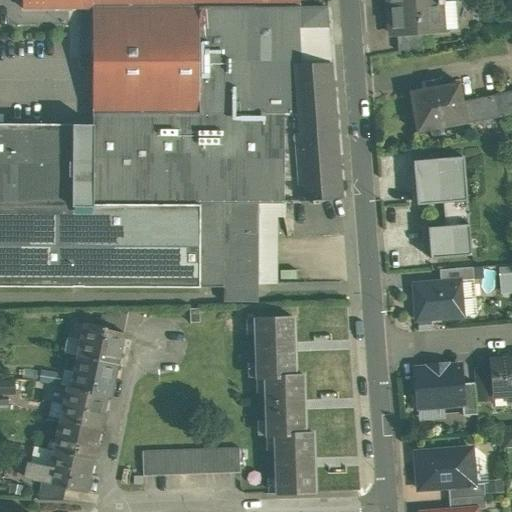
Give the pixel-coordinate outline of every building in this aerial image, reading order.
[(21,0),(22,10),(92,10),(105,10),(279,9),(279,0),(21,0)] [(298,0),(279,0),(279,9),(299,8),(298,0)] [(437,3),(390,7),(392,36),(394,36),(418,34),(439,32),(437,5),(437,3)] [(279,9),(105,10),(105,113),(92,113),(92,117),(93,117),(93,116),(300,117),(300,64),(299,28),(299,8),(279,9)] [(327,30),(325,8),(299,8),(299,28),(327,30)] [(105,10),(92,10),(92,113),(105,113),(105,10)] [(327,30),(299,28),(300,64),(308,64),(330,64),(327,30)] [(418,34),(394,36),(396,52),(419,48),(418,34)] [(314,124),(308,64),(300,64),(300,117),(300,125),(314,124)] [(330,64),(308,64),(314,124),(335,123),(330,64)] [(441,79),(424,82),(426,90),(410,93),(418,133),(431,130),(440,129),(465,124),(461,103),(458,85),(442,87),(441,79)] [(511,93),(495,97),(498,118),(511,115),(511,93)] [(495,97),(461,103),(465,124),(498,118),(495,97)] [(300,117),(93,116),(93,117),(93,125),(92,205),(224,207),(223,203),(258,203),(282,204),(282,205),(301,205),(301,202),(300,202),(299,148),(300,125),(300,117)] [(314,124),(300,125),(299,148),(337,146),(335,123),(314,124)] [(61,125),(0,124),(0,287),(223,288),(223,246),(224,207),(92,205),(61,206),(61,125)] [(93,125),(61,125),(61,206),(92,205),(93,125)] [(440,129),(431,130),(432,138),(441,136),(440,129)] [(337,146),(299,148),(300,202),(301,202),(312,201),(313,206),(319,205),(318,201),(342,199),(337,146)] [(463,158),(413,162),(416,206),(443,204),(466,202),(463,158)] [(466,202),(443,204),(445,227),(468,225),(466,202)] [(223,203),(224,207),(223,246),(257,246),(258,203),(223,203)] [(445,227),(427,228),(430,259),(471,256),(468,225),(445,227)] [(257,246),(223,246),(223,288),(223,296),(223,303),(257,303),(257,295),(257,246)] [(511,265),(498,265),(498,292),(511,292),(511,265)] [(472,268),(439,271),(440,283),(459,281),(473,280),(472,268)] [(440,283),(413,285),(416,321),(462,317),(459,281),(440,283)] [(199,309),(189,310),(189,324),(200,323),(199,309)] [(126,311),(101,312),(97,325),(104,327),(103,328),(122,332),(126,311)] [(264,377),(295,376),(293,317),(253,318),(255,377),(264,377)] [(122,332),(103,328),(104,327),(97,325),(83,322),(75,356),(96,360),(95,362),(116,366),(123,332),(122,332)] [(116,366),(95,362),(96,360),(75,356),(69,388),(88,393),(88,394),(106,398),(110,398),(116,366)] [(511,359),(490,361),(493,397),(506,396),(507,402),(511,401),(511,359)] [(447,365),(426,366),(426,368),(414,369),(417,409),(461,405),(463,405),(461,384),(460,365),(447,366),(447,365)] [(489,368),(474,369),(475,388),(490,388),(489,368)] [(295,376),(264,377),(266,435),(274,435),(306,434),(303,375),(295,376)] [(473,383),(461,384),(463,405),(461,405),(462,416),(476,415),(473,383)] [(106,398),(88,394),(88,393),(69,388),(65,388),(58,420),(78,424),(78,425),(99,430),(106,398)] [(490,388),(475,388),(476,402),(491,401),(490,388)] [(99,430),(78,425),(78,424),(58,420),(51,451),(71,456),(71,457),(92,461),(99,430)] [(306,434),(274,435),(276,495),(315,493),(313,433),(306,434)] [(51,451),(34,448),(31,464),(48,467),(51,451)] [(470,449),(414,453),(418,490),(447,488),(473,485),(470,449)] [(238,450),(141,453),(142,476),(239,474),(238,450)] [(92,461),(71,457),(71,456),(51,451),(48,467),(45,484),(63,487),(63,488),(65,489),(86,493),(92,461)] [(31,464),(30,464),(27,480),(41,483),(45,484),(48,467),(31,464)] [(45,484),(41,483),(38,501),(62,501),(65,489),(63,488),(63,487),(45,484)] [(473,485),(447,488),(448,500),(484,497),(483,484),(473,485)] [(484,497),(448,500),(449,511),(475,509),(475,510),(485,509),(484,497)]
